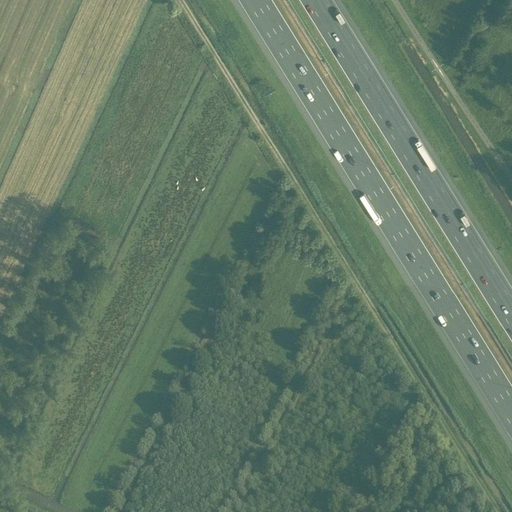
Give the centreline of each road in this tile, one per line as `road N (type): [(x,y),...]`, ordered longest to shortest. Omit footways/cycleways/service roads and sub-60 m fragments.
road 1 (track): [(180,0),(498,511)]
road 2 (motorway): [(256,0),(511,414)]
road 3 (motorway): [(511,315),(315,0)]
